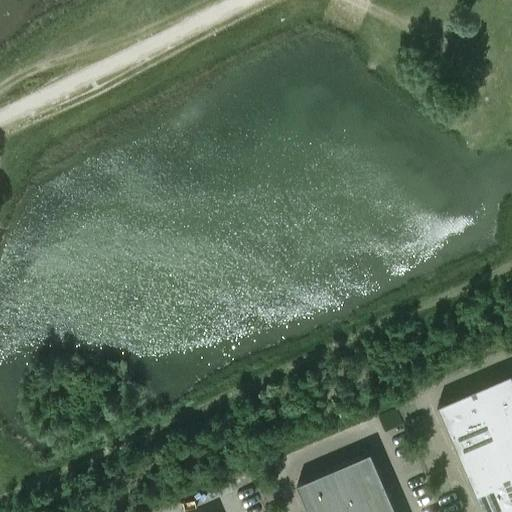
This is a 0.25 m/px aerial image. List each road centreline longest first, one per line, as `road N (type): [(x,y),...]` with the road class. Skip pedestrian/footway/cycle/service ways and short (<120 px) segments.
road 1 (track): [(0,119),(248,0)]
road 2 (unknown): [(476,511),(427,397),(511,360)]
road 3 (unknown): [(303,511),(290,473),(369,436),(409,511)]
